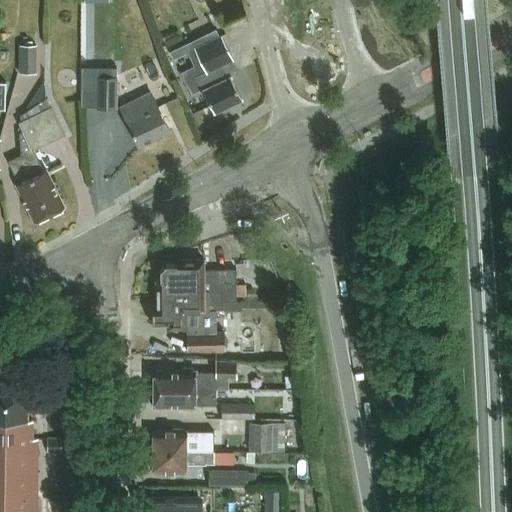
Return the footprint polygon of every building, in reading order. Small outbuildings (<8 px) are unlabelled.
[(242,97),(231,75),(229,76),(222,63),(233,58),(222,35),(195,48),(206,70),(196,75),(203,89),(214,111),(242,97)] [(179,56),(193,52),(189,40),(175,44),(179,56)] [(19,72),(37,72),(37,44),(19,44),(19,72)] [(97,76),(97,108),(117,108),(117,76),(97,76)] [(170,129),(158,105),(164,102),(158,88),(121,106),(127,120),(126,120),(138,144),(170,129)] [(21,154),(50,215),(63,209),(61,207),(64,205),(46,169),(44,170),(33,149),(64,134),(65,135),(65,134),(51,105),(47,97),(20,116),(22,120),(19,122),(22,130),(19,132),(21,154)] [(50,215),(21,154),(8,160),(19,182),(16,183),(34,220),(37,219),(38,221),(50,215)] [(156,278),(156,296),(174,296),(174,290),(204,290),(209,290),(209,309),(214,309),(223,309),(223,300),(236,300),(236,292),(236,268),(225,269),(204,269),(204,259),(176,259),(176,263),(166,263),(165,263),(160,268),(160,269),(160,278),(156,278)] [(152,305),(152,323),(168,323),(168,327),(187,327),(187,350),(212,349),(226,349),(225,330),(215,331),(214,309),(209,309),(209,290),(204,290),(174,290),(174,296),(156,296),(156,305),(152,305)] [(223,300),(223,309),(240,308),(240,300),(236,300),(223,300)] [(154,384),(154,387),(216,388),(216,377),(237,378),(237,360),(216,360),(216,372),(196,371),(196,370),(194,370),(194,367),(182,367),(182,370),(154,369),(154,373),(151,373),(151,384),(154,384)] [(216,388),(154,387),(154,390),(151,390),(151,402),(154,402),(154,405),(182,406),(182,408),(193,408),(193,406),(196,406),(196,404),(216,404),(216,388)] [(0,511),(36,511),(37,438),(32,438),(32,419),(27,419),(28,392),(0,391),(0,511)] [(222,417),(256,418),(256,404),(222,404),(222,417)] [(250,421),(250,449),(286,449),(286,421),(250,421)] [(153,429),(153,450),(206,450),(214,450),(214,430),(187,430),(182,430),(182,427),(173,427),(173,429),(153,429)] [(45,438),(46,450),(59,450),(59,438),(45,438)] [(153,450),(153,471),(173,471),(173,473),(182,473),(182,471),(186,471),(186,464),(206,464),(206,463),(214,463),(214,450),(206,450),(153,450)] [(210,468),(210,485),(220,485),(219,492),(249,492),(249,484),(250,472),(250,468),(210,468)] [(250,472),(249,484),(257,484),(258,472),(250,472)] [(281,511),(282,490),(265,490),(264,511),(281,511)] [(196,511),(197,497),(153,497),(153,511),(196,511)]
